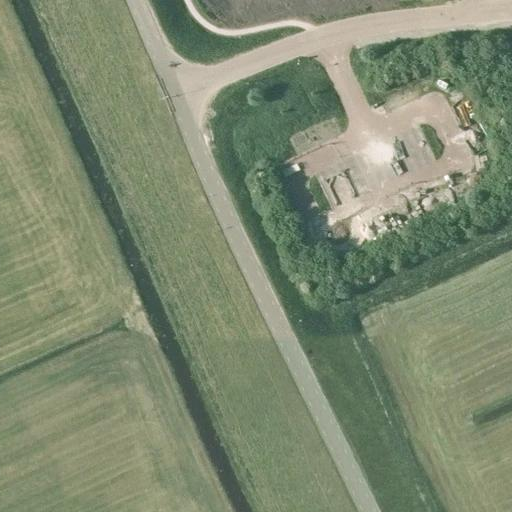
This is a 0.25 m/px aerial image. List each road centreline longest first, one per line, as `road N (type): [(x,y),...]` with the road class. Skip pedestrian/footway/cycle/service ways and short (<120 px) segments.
road 1 (tertiary): [(368,511),(175,95)]
road 2 (residential): [(175,95),(339,32),(488,13)]
